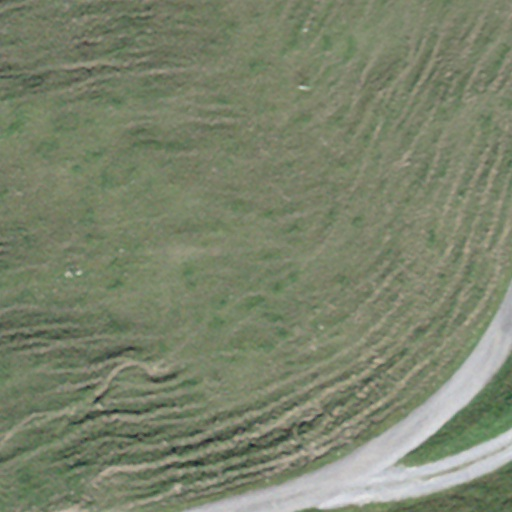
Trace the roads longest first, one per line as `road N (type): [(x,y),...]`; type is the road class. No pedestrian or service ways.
road 1 (track): [(315,499),(416,450),(511,343)]
road 2 (track): [(511,460),(453,488),(315,499)]
